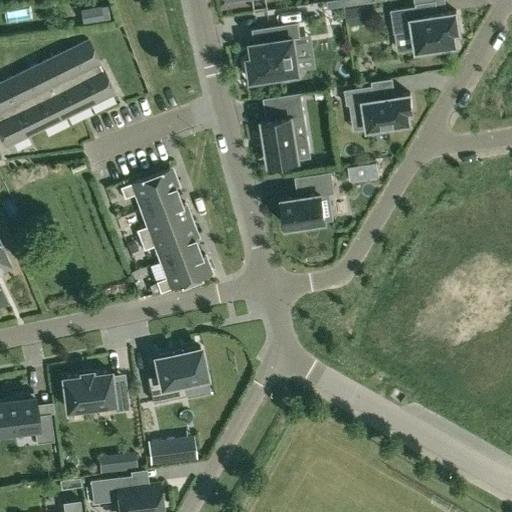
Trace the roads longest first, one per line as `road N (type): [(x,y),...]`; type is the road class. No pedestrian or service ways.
road 1 (residential): [(267,282),(0,339)]
road 2 (residential): [(420,146),(335,280),(271,293)]
road 3 (residential): [(282,351),(187,511)]
road 4 (residential): [(267,282),(222,105)]
road 5 (residential): [(508,0),(420,146)]
road 6 (residential): [(222,105),(91,151)]
